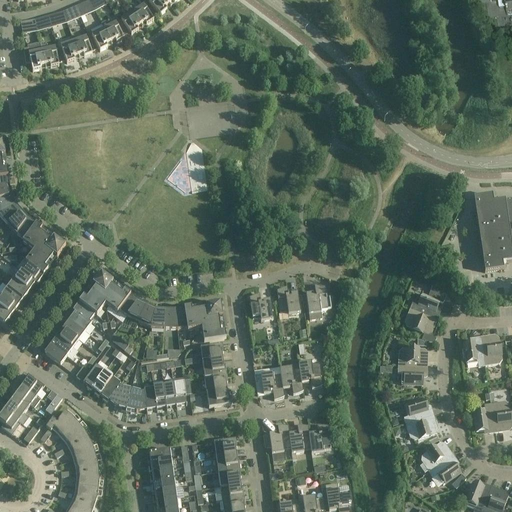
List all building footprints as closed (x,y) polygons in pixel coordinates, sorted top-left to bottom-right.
[(109,5),(105,0),(97,0),(103,9),(109,5)] [(171,9),(163,0),(153,0),(149,4),(161,18),(167,12),(166,10),(169,7),(171,9)] [(163,0),(171,9),(169,7),(173,4),(175,6),(181,0),(163,0)] [(511,0),(489,0),(490,3),(498,2),(499,9),(506,8),(507,16),(511,14),(511,0)] [(88,17),(83,5),(77,8),(81,19),(88,17)] [(144,7),(133,15),(143,30),(141,28),(145,25),(147,28),(154,23),(144,7)] [(81,19),(77,8),(70,11),(75,22),(81,19)] [(142,30),(143,30),(133,15),(121,22),(119,23),(127,37),(130,35),(131,37),(139,33),(137,30),(141,28),(142,30)] [(59,27),(56,16),(49,18),(53,29),(59,27)] [(53,29),(49,18),(43,20),(46,31),(53,29)] [(30,35),(28,23),(21,24),(23,36),(30,35)] [(123,39),(127,37),(119,23),(116,25),(109,29),(106,23),(101,25),(104,31),(112,48),(112,47),(111,45),(115,43),(116,45),(124,41),(123,39)] [(112,48),(104,31),(92,37),(100,54),(108,50),(107,47),(111,45),(112,48)] [(87,39),(74,44),(80,61),(79,58),(83,57),(84,60),(93,57),(87,39)] [(40,45),(42,53),(46,71),(46,68),(50,67),(51,70),(59,68),(55,50),(47,52),(45,44),(40,45)] [(80,61),(74,44),(61,48),(67,66),(75,63),(75,60),(79,59),(80,61)] [(45,68),(46,71),(42,53),(40,45),(27,48),(28,50),(24,51),(26,66),(27,66),(27,65),(31,64),(33,74),(42,72),(41,69),(45,68)] [(0,179),(8,179),(6,164),(2,165),(2,161),(0,161),(0,179)] [(9,184),(8,179),(0,179),(0,190),(7,189),(7,184),(9,184)] [(0,202),(13,198),(11,193),(9,194),(7,189),(0,190),(0,202)] [(511,263),(511,200),(494,204),(493,197),(474,200),(485,274),(504,271),(503,265),(511,263)] [(12,204),(15,203),(13,198),(0,202),(0,216),(14,208),(12,204)] [(0,218),(8,227),(22,214),(19,210),(17,212),(14,208),(0,216),(0,218)] [(24,220),(26,218),(22,214),(8,227),(16,237),(27,223),(24,220)] [(23,245),(37,227),(32,224),(31,226),(27,223),(16,237),(24,243),(23,245)] [(49,236),(37,227),(23,245),(34,253),(36,253),(41,246),(43,248),(49,241),(46,239),(49,236)] [(66,249),(54,240),(51,243),(49,241),(43,248),(41,246),(36,253),(44,260),(46,257),(52,261),(54,258),(57,260),(66,249)] [(44,278),(53,266),(50,264),(52,261),(46,257),(44,260),(36,253),(34,253),(26,265),(44,278)] [(44,278),(26,265),(28,267),(22,274),(20,273),(38,286),(44,278)] [(38,286),(20,273),(14,281),(30,293),(35,285),(37,287),(38,286)] [(111,288),(113,284),(101,275),(93,287),(96,289),(94,293),(101,298),(99,300),(106,306),(112,297),(110,295),(114,290),(111,288)] [(30,293),(14,281),(8,289),(24,301),(30,293)] [(412,305),(410,311),(437,322),(439,317),(438,315),(435,314),(436,311),(437,310),(440,304),(442,305),(444,304),(447,296),(432,287),(431,288),(433,288),(428,299),(420,296),(416,306),(412,305)] [(131,297),(119,288),(116,292),(114,290),(110,295),(112,297),(106,306),(106,307),(117,315),(131,297)] [(326,290),(326,289),(323,288),(320,288),(317,288),(315,288),(316,298),(314,298),(313,296),(306,297),(310,323),(322,321),(321,312),(332,311),(330,299),(327,300),(326,290)] [(24,301),(8,289),(2,297),(18,309),(24,301)] [(289,299),(287,289),(285,290),(282,291),(280,292),(278,293),(277,293),(277,294),(280,315),(288,314),(289,317),(301,315),(298,295),(291,296),(291,299),(289,299)] [(94,293),(92,295),(89,293),(80,305),(98,318),(106,307),(106,306),(99,300),(101,298),(94,293)] [(261,306),(260,296),(257,297),(255,298),(252,299),(250,300),(250,301),(253,322),(261,321),(261,324),(273,322),(270,302),(263,303),(264,306),(261,306)] [(18,309),(2,297),(0,299),(0,308),(11,317),(18,309)] [(127,319),(137,305),(139,303),(131,297),(117,315),(118,316),(119,314),(127,319)] [(139,325),(147,307),(139,303),(137,305),(127,319),(139,325)] [(98,318),(80,305),(73,313),(91,326),(92,326),(90,324),(95,317),(97,318),(98,318)] [(204,320),(201,320),(203,330),(214,328),(213,325),(220,324),(219,320),(223,319),(221,305),(206,307),(206,312),(203,312),(204,320)] [(151,331),(155,314),(156,311),(147,307),(139,325),(151,331)] [(0,321),(5,326),(11,317),(0,308),(0,321)] [(200,308),(185,311),(188,333),(199,331),(202,331),(203,330),(201,320),(204,320),(203,312),(200,313),(200,308)] [(164,331),(165,312),(156,311),(155,314),(151,331),(164,331)] [(188,333),(185,311),(175,312),(175,315),(178,332),(187,331),(188,333)] [(432,329),(434,328),(437,322),(410,311),(405,324),(407,329),(428,337),(429,337),(432,329)] [(178,332),(175,315),(175,312),(165,312),(164,331),(178,332)] [(91,326),(73,313),(75,315),(69,322),(70,323),(85,334),(91,326)] [(85,334),(70,323),(69,322),(63,331),(79,343),(85,334)] [(203,330),(202,331),(203,334),(204,345),(226,342),(224,327),(220,327),(220,324),(213,325),(214,328),(203,330)] [(79,343),(63,331),(57,339),(58,339),(73,351),(79,343)] [(122,347),(113,338),(112,338),(113,345),(120,350),(122,347)] [(78,354),(73,351),(58,339),(57,339),(51,347),(67,359),(72,362),(78,354)] [(487,339),(481,340),(485,368),(499,366),(502,362),(499,340),(498,339),(492,340),(492,342),(489,342),(489,340),(487,339)] [(485,368),(481,340),(476,341),(475,342),(475,346),(472,346),(471,345),(464,346),(464,352),(462,352),(463,361),(466,360),(467,367),(478,365),(479,369),(485,368)] [(61,367),(67,359),(51,347),(45,355),(61,367)] [(221,353),(223,352),(222,347),(201,350),(203,365),(223,362),(221,353)] [(399,354),(398,369),(427,370),(427,363),(426,362),(424,362),(424,358),(426,358),(426,353),(425,351),(402,351),(399,354)] [(123,365),(127,360),(119,354),(116,360),(123,365)] [(224,372),(224,368),(223,362),(203,365),(205,380),(227,377),(226,372),(224,372)] [(311,364),(299,366),(303,394),(304,393),(303,393),(302,386),(309,385),(309,382),(311,382),(312,392),(315,391),(317,390),(320,389),(323,388),(323,387),(319,366),(312,367),(311,364)] [(303,394),(299,366),(300,371),(293,372),(292,370),(280,371),(284,399),(285,399),(284,398),(283,391),(290,391),(290,388),(292,387),(293,397),(296,397),(298,396),(301,395),(303,394)] [(90,393),(105,374),(96,368),(84,385),(85,385),(88,388),(86,390),(90,393)] [(81,382),(88,373),(83,369),(76,379),(81,382)] [(398,369),(398,375),(402,375),(402,387),(422,387),(423,380),(421,379),(422,376),(426,376),(427,375),(427,370),(398,369)] [(284,399),(280,371),(281,377),(274,378),(273,375),(255,378),(258,398),(271,396),(271,393),(273,393),(274,403),(277,402),(279,401),(282,400),(284,399)] [(99,399),(113,380),(105,374),(90,393),(91,393),(93,391),(96,394),(94,396),(99,399)] [(226,382),(227,382),(227,377),(205,380),(207,395),(227,392),(226,382)] [(36,400),(45,388),(37,383),(35,386),(32,384),(33,383),(28,380),(26,383),(27,383),(23,389),(36,400)] [(107,405),(121,386),(113,380),(99,399),(101,397),(104,400),(102,402),(107,405)] [(183,381),(173,382),(174,388),(177,411),(182,411),(182,407),(186,407),(186,408),(187,408),(186,398),(184,387),(183,381)] [(177,411),(174,388),(173,382),(163,384),(164,389),(167,413),(172,412),(172,409),(176,408),(177,411)] [(126,415),(132,392),(122,389),(120,388),(121,387),(121,386),(107,405),(109,403),(117,409),(122,410),(121,413),(126,415)] [(36,400),(23,389),(18,395),(17,395),(15,397),(30,408),(34,411),(40,403),(36,400)] [(167,413),(164,389),(154,391),(157,414),(162,414),(162,410),(167,410),(167,413)] [(157,414),(154,391),(144,392),(148,416),(153,415),(152,412),(157,411),(157,414)] [(148,416),(144,392),(144,394),(142,394),(132,392),(126,415),(131,416),(132,413),(137,414),(147,413),(147,416),(148,416)] [(228,402),(228,398),(227,392),(207,395),(209,410),(231,407),(230,402),(228,402)] [(505,404),(494,406),(493,402),(494,402),(493,395),(489,396),(490,402),(491,406),(495,435),(502,434),(503,432),(502,430),(506,430),(506,432),(511,431),(511,429),(511,426),(509,407),(505,404)] [(30,408),(15,397),(14,399),(15,400),(10,406),(24,416),(30,408)] [(49,409),(54,413),(63,401),(57,397),(49,409)] [(404,420),(406,427),(434,418),(432,413),(430,412),(427,413),(426,410),(426,409),(424,402),(404,408),(408,419),(404,420)] [(24,416),(10,406),(6,412),(5,411),(3,413),(21,427),(23,428),(29,420),(24,416)] [(495,435),(491,406),(484,407),(485,411),(474,413),(477,433),(484,432),(485,431),(488,431),(488,435),(490,436),(495,435)] [(1,418),(0,419),(0,423),(4,427),(1,430),(9,436),(12,438),(21,427),(3,413),(2,415),(3,416),(1,418)] [(78,426),(73,420),(72,420),(65,414),(57,424),(53,421),(46,430),(49,432),(51,434),(54,430),(57,432),(63,439),(78,426)] [(435,424),(434,418),(406,427),(410,440),(414,443),(436,436),(437,434),(435,429),(433,430),(432,426),(435,426),(435,424)] [(84,433),(83,432),(78,426),(63,439),(69,446),(71,450),(88,441),(84,433)] [(292,457),(288,429),(286,428),(283,428),(280,428),(278,428),(279,438),(277,438),(276,435),(263,437),(265,451),(271,450),(273,465),(286,463),(284,452),(291,451),(292,457)] [(312,457),(308,429),(305,428),(303,428),(300,428),(298,428),(299,438),(297,438),(296,435),(290,436),(289,429),(288,429),(292,457),(293,462),(297,462),(296,456),(304,455),(304,452),(311,451),(312,457)] [(328,429),(326,428),(323,428),(320,428),(317,428),(319,438),(316,438),(316,435),(310,436),(308,429),(309,429),(308,429),(312,457),(324,455),(324,452),(331,451),(328,429)] [(29,446),(35,437),(30,434),(24,442),(29,446)] [(95,457),(93,449),(93,448),(88,441),(71,450),(73,454),(76,463),(95,457)] [(237,451),(237,447),(236,442),(214,445),(216,460),(236,457),(235,451),(237,451)] [(422,458),(421,463),(423,466),(428,473),(429,475),(453,458),(449,453),(448,452),(446,454),(444,451),(445,450),(442,445),(440,445),(422,458)] [(187,449),(181,450),(183,462),(189,461),(187,449)] [(171,462),(170,451),(149,454),(149,455),(150,455),(150,460),(147,460),(148,465),(171,462)] [(98,465),(98,464),(95,457),(76,463),(79,472),(79,476),(99,474),(98,465)] [(240,472),(239,467),(239,463),(237,463),(236,457),(216,460),(218,475),(240,472)] [(456,462),(453,458),(429,475),(433,480),(436,478),(443,487),(460,475),(456,469),(455,469),(453,466),(456,464),(456,462)] [(173,472),(171,462),(148,465),(151,465),(152,469),(148,470),(149,475),(173,472)] [(174,481),(173,472),(149,475),(152,475),(153,479),(150,480),(151,485),(174,481)] [(241,487),(240,481),(242,481),(240,472),(218,475),(221,490),(241,487)] [(99,483),(99,474),(79,476),(80,480),(79,489),(98,491),(99,483)] [(456,491),(466,481),(462,477),(456,483),(452,487),(456,491)] [(175,491),(174,481),(151,485),(154,485),(154,489),(151,490),(152,495),(175,491)] [(482,511),(492,489),(486,487),(484,488),(483,491),(481,490),(480,488),(473,485),(464,508),(475,511),(474,511),(482,511)] [(339,510),(338,511),(349,511),(348,506),(351,505),(350,494),(339,495),(338,486),(325,488),(328,511),(336,511),(339,510)] [(243,492),(241,493),(241,487),(221,490),(215,491),(217,506),(221,505),(244,502),(244,496),(243,492)] [(97,500),(98,493),(98,491),(79,489),(77,498),(76,502),(95,509),(97,500)] [(497,492),(496,491),(492,489),(482,511),(503,511),(508,499),(507,497),(502,494),(501,497),(498,496),(498,494),(497,492)] [(177,501),(175,491),(152,495),(155,495),(156,499),(153,500),(153,505),(177,501)] [(324,511),(323,500),(316,501),(315,499),(303,500),(304,511),(324,511)] [(172,511),(178,511),(177,501),(153,505),(157,504),(157,509),(154,510),(154,511),(172,511)] [(93,511),(95,509),(76,502),(75,506),(71,511),(93,511)] [(244,511),(246,511),(245,507),(244,502),(221,505),(222,511),(223,511),(244,511)]
